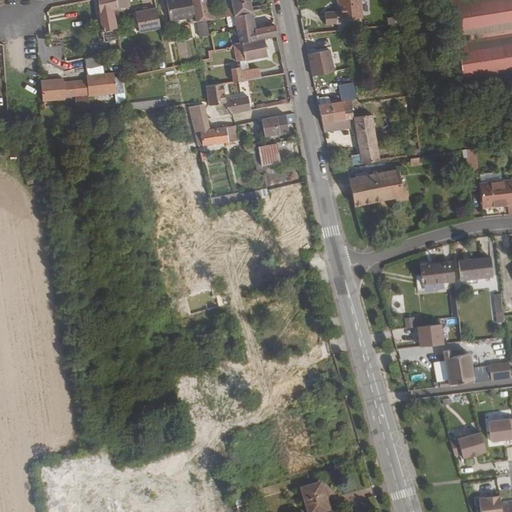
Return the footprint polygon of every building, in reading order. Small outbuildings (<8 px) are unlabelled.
[(96,0),(104,44),(118,43),(112,9),(115,8),(113,0),(96,0)] [(113,0),(115,8),(127,6),(126,0),(113,0)] [(165,0),(171,20),(195,15),(191,0),(165,0)] [(191,0),(195,15),(196,20),(210,17),(208,9),(206,0),(191,0)] [(233,13),(251,10),(249,0),(230,0),(232,5),(208,9),(210,17),(233,13)] [(338,19),(363,16),(361,0),(339,0),(340,10),(326,11),(327,24),(338,22),(338,19)] [(511,0),(450,0),(465,84),(511,77),(511,0)] [(138,32),(159,28),(155,9),(135,13),(138,32)] [(239,42),(257,39),(254,26),(251,10),(233,13),(239,42)] [(397,15),(387,17),(388,24),(398,22),(397,15)] [(263,38),(276,35),(273,23),(254,26),(257,39),(263,38)] [(266,56),(263,38),(257,39),(239,42),(235,43),(239,62),(266,56)] [(328,47),(306,54),(314,76),(335,69),(328,47)] [(253,78),(252,69),(241,71),(240,64),(232,65),(232,68),(231,68),(232,75),(232,80),(246,79),(253,78)] [(113,73),(85,75),(85,79),(87,92),(87,95),(114,93),(113,73)] [(62,77),(38,79),(39,99),(63,97),(63,94),(87,92),(85,79),(62,81),(62,77)] [(230,111),(250,107),(248,95),(226,98),(223,81),(206,84),(208,99),(209,102),(226,100),(228,106),(230,111)] [(333,121),(347,118),(344,105),(353,104),(352,98),(359,97),(356,81),(345,83),(347,99),(330,103),(320,105),(324,123),(333,121)] [(328,92),(318,94),(319,100),(320,105),(330,103),(328,92)] [(349,118),(355,117),(355,114),(353,104),(344,105),(347,118),(349,118)] [(197,145),(237,139),(235,129),(234,122),(209,127),(205,107),(195,108),(199,135),(196,136),(197,145)] [(358,162),(381,158),(374,111),(355,114),(355,117),(361,152),(356,152),(358,162)] [(195,142),(189,115),(176,117),(179,128),(184,127),(187,143),(195,142)] [(264,135),(288,132),(284,115),(261,118),(264,135)] [(335,131),(351,128),(349,118),(347,118),(333,121),(335,131)] [(326,133),(335,131),(333,121),(324,123),(326,133)] [(158,125),(122,135),(126,150),(163,140),(158,125)] [(184,127),(179,128),(182,145),(187,143),(184,127)] [(277,143),(256,147),(261,167),(281,162),(277,143)] [(175,319),(187,315),(223,305),(220,294),(213,296),(210,287),(177,167),(171,148),(129,160),(147,224),(166,285),(175,319)] [(466,170),(477,170),(476,148),(465,149),(466,170)] [(410,158),(411,166),(422,164),(421,156),(410,158)] [(356,205),(404,197),(399,172),(348,180),(356,205)] [(485,207),(511,203),(511,180),(482,184),(485,207)] [(265,197),(256,199),(261,224),(274,221),(270,203),(266,204),(265,197)] [(287,213),(297,211),(295,205),(285,207),(287,213)] [(464,279),(495,276),(493,258),(462,261),(464,279)] [(452,282),(458,281),(456,262),(425,265),(426,275),(426,284),(452,282)] [(421,291),(452,290),(456,323),(462,322),(458,281),(452,282),(426,284),(421,291)] [(280,296),(287,320),(291,319),(302,316),(297,291),(280,296)] [(265,292),(253,296),(241,299),(243,307),(255,303),(255,302),(266,299),(265,292)] [(501,293),(493,294),(494,323),(502,323),(501,293)] [(175,319),(178,326),(189,323),(187,315),(175,319)] [(291,319),(292,327),(304,324),(302,316),(291,319)] [(416,320),(407,321),(408,328),(417,327),(416,320)] [(421,347),(445,344),(443,324),(419,327),(421,347)] [(401,327),(392,330),(395,341),(404,339),(401,327)] [(475,380),(471,349),(445,353),(449,381),(441,382),(442,387),(494,381),(493,378),(475,380)] [(493,378),(494,381),(511,378),(511,368),(511,364),(492,366),(493,378)] [(237,376),(197,388),(209,429),(250,417),(237,376)] [(492,441),(511,438),(511,418),(490,421),(492,441)] [(288,428),(296,451),(312,446),(305,422),(288,428)] [(213,440),(221,467),(230,464),(222,437),(213,440)] [(488,455),(483,437),(453,446),(458,464),(488,455)] [(290,474),(303,470),(301,464),(288,467),(290,474)] [(301,493),(307,511),(327,511),(324,502),(327,501),(323,487),(301,493)] [(481,511),(502,511),(502,506),(501,496),(480,498),(481,511)]
